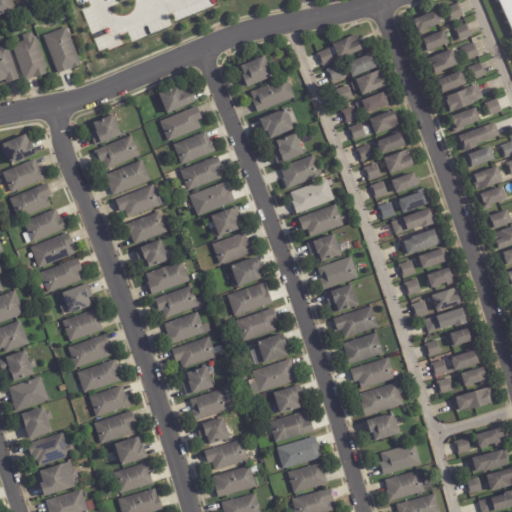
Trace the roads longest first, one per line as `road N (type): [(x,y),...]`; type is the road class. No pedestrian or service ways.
road 1 (residential): [(202,46),(311,339),(365,511)]
road 2 (residential): [(188,511),(176,453),(62,147),(57,105)]
road 3 (residential): [(383,0),(511,387)]
road 4 (residential): [(0,116),(57,105),(245,27),(333,17),(383,0)]
